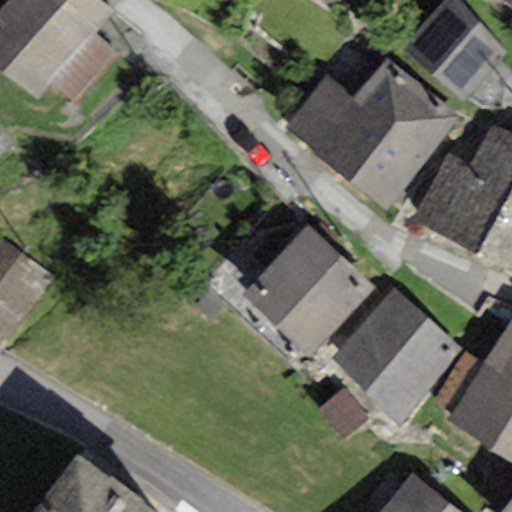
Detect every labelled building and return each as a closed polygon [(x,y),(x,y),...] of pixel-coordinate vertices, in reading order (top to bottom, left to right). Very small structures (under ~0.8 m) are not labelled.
[(113,13),(96,0),(8,0),(0,10),(0,71),(37,100),(51,83),(94,35),(113,13)] [(511,105),(511,84),(511,74),(497,61),(500,58),(506,52),(456,0),(445,0),(400,47),(462,103),(466,98),(481,109),(503,111),(511,105)] [(511,0),(503,0),(502,2),(511,8),(511,0)] [(118,57),(94,35),(51,83),(75,104),(118,57)] [(387,209),(457,119),(386,61),(353,98),(326,79),(286,129),(387,209)] [(413,220),(477,256),(511,186),(511,131),(493,123),(470,164),(447,154),(413,220)] [(0,153),(12,144),(0,129),(0,153)] [(511,186),(477,256),(511,276),(511,186)] [(241,296),(308,358),(373,290),(307,227),(241,296)] [(0,238),(0,336),(8,342),(54,279),(0,238)] [(399,428),(462,351),(395,289),(331,359),(399,428)] [(451,414),(446,421),(511,464),(511,318),(482,366),(451,414)] [(451,414),(482,366),(466,353),(433,401),(451,414)] [(369,418),(345,388),(317,410),(341,440),(369,418)] [(148,511),(76,457),(33,511),(148,511)] [(457,511),(410,474),(380,511),(457,511)] [(511,511),(511,500),(501,511),(511,511)]
